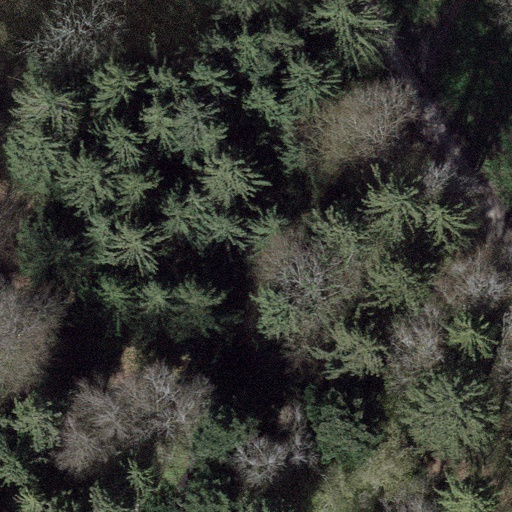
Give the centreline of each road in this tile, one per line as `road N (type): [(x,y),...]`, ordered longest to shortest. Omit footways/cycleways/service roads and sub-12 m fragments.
road 1 (track): [(186,511),(280,357),(413,72)]
road 2 (track): [(511,241),(413,72)]
